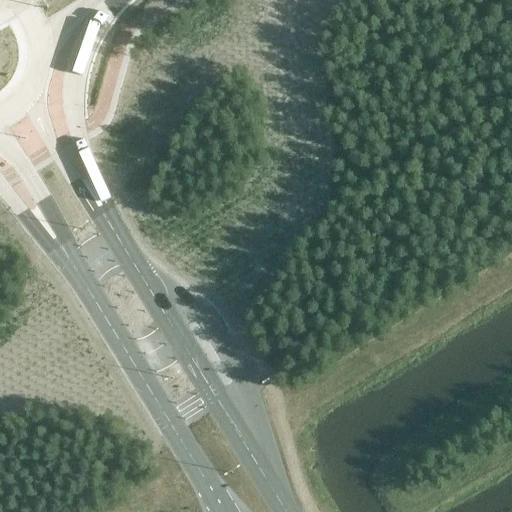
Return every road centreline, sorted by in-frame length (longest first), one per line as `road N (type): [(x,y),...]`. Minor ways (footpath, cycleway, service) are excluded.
road 1 (tertiary): [(285,511),(113,231)]
road 2 (tertiary): [(68,257),(224,511)]
road 3 (tertiary): [(113,231),(76,132),(72,92),(83,42),(114,0)]
road 4 (tertiary): [(113,231),(23,98)]
road 5 (tertiary): [(0,131),(68,257)]
